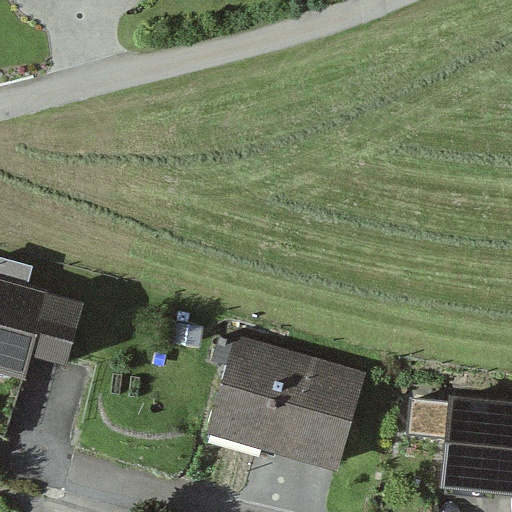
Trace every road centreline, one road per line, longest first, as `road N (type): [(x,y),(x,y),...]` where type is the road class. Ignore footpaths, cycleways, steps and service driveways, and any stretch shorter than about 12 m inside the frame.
road 1 (residential): [(0,103),(243,48),(393,0)]
road 2 (residential): [(192,511),(24,466)]
